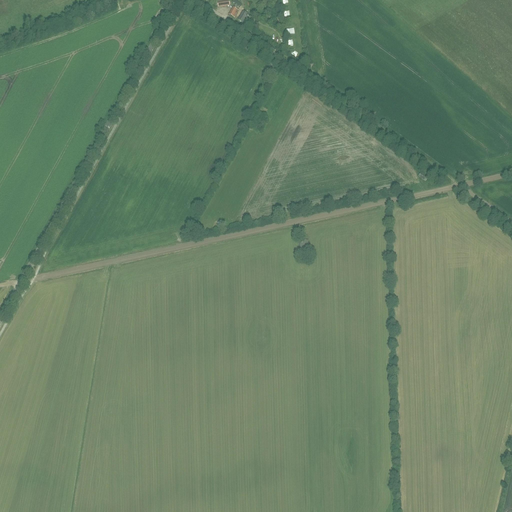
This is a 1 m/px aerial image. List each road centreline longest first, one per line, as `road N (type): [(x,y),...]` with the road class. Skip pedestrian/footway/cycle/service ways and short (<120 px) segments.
road 1 (track): [(0,285),(460,185)]
road 2 (tertiary): [(0,318),(176,0)]
road 3 (track): [(194,0),(460,185)]
